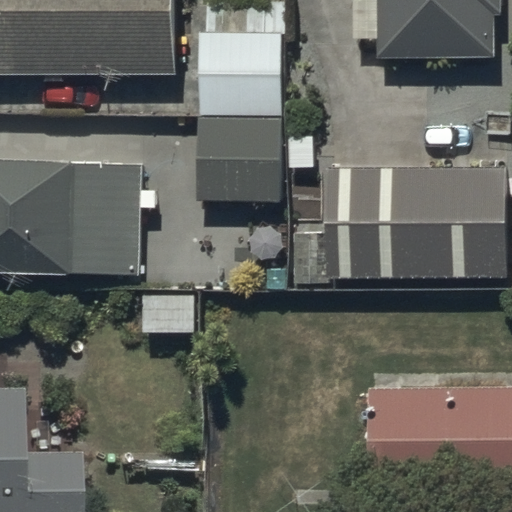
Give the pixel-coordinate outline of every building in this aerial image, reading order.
[(0,0),(0,72),(178,72),(178,0),(0,0)] [(380,0),(356,1),(357,35),(379,34),(379,56),(495,55),(494,14),(506,14),(506,0),(380,0)] [(201,114),(284,113),(283,32),(200,33),(201,114)] [(284,113),(201,114),(202,198),(285,197),(284,113)] [(138,165),(0,161),(0,268),(134,273),(138,165)] [(511,246),(511,169),(329,167),(327,271),(511,273),(511,246)] [(146,293),(146,330),(198,330),(198,293),(146,293)] [(511,492),(511,386),(374,389),(377,496),(511,492)] [(0,511),(75,511),(75,454),(19,455),(18,388),(0,388),(0,511)]
